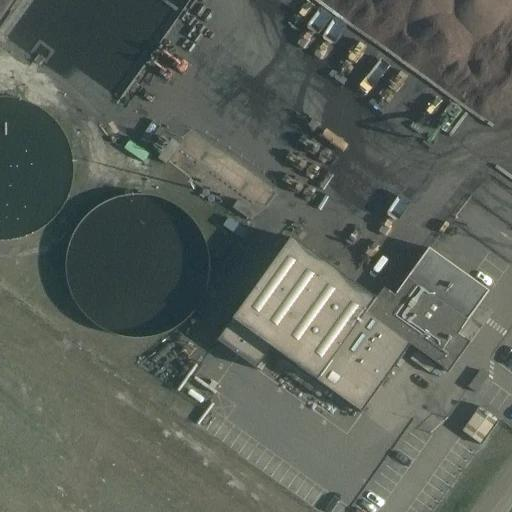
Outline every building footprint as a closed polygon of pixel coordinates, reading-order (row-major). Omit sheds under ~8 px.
[(71,183),(72,169),(71,156),(67,144),(61,130),(53,120),(42,111),(31,104),(16,99),(4,97),(0,97),(0,241),(13,240),(27,236),(33,233),(41,228),(52,219),(61,208),(67,195),(71,183)] [(157,120),(166,106),(157,100),(148,114),(157,120)] [(209,286),(211,271),(209,256),(206,244),(199,231),(191,222),(181,214),(171,207),(162,203),(156,202),(143,200),(136,200),(127,201),(114,205),(101,211),(91,219),(81,230),(75,242),(70,256),(68,270),(70,285),(74,298),(81,311),(88,321),(95,326),(101,331),(107,334),(114,337),(128,341),(140,342),(151,341),(159,340),(165,338),(172,335),(178,331),(190,321),(199,311),(206,298),(209,286)] [(252,292),(217,341),(255,369),(271,348),(361,413),(410,345),(448,373),(450,369),(469,343),(479,330),(476,328),(476,327),(477,327),(477,326),(477,325),(477,324),(476,323),(476,322),(475,322),(475,321),(474,321),(473,321),(472,321),(471,321),(470,321),(470,322),(469,322),(469,323),(467,321),(470,317),(488,292),(428,248),(428,249),(407,278),(394,296),(383,288),(375,299),(291,238),(252,292)] [(476,393),(486,378),(488,377),(480,371),(467,387),(476,393)] [(481,445),(499,421),(479,406),(461,431),(481,445)]
